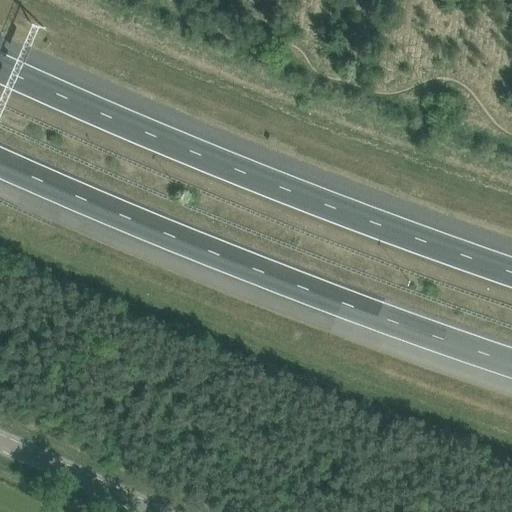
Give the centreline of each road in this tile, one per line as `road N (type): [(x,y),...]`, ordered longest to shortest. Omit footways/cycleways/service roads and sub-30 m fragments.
road 1 (motorway): [(0,167),(511,369)]
road 2 (motorway): [(511,269),(0,68)]
road 3 (tertiary): [(152,511),(0,442)]
